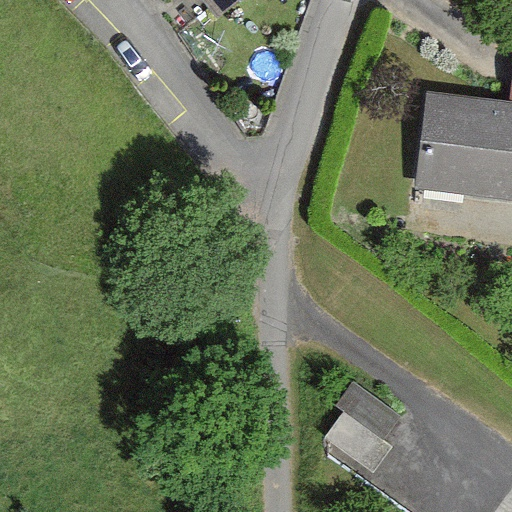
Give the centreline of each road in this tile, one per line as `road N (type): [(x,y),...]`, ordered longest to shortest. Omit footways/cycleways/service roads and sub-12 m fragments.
road 1 (residential): [(265,175),(282,511)]
road 2 (residential): [(119,0),(265,175)]
road 3 (residential): [(334,0),(265,175)]
